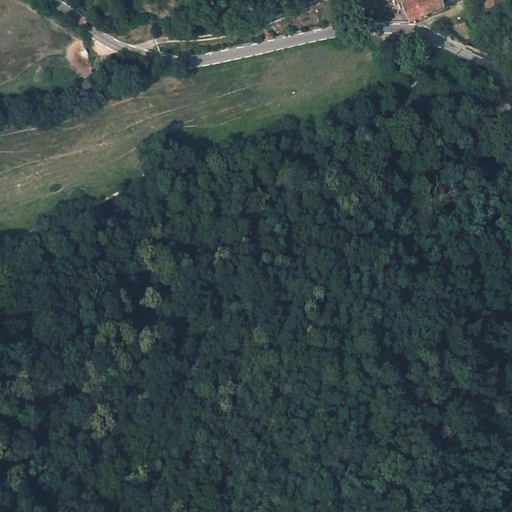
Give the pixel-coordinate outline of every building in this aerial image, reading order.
[(405,0),(405,1),(414,21),(445,6),(444,0),(405,0)] [(509,0),(484,0),(486,10),(505,7),(511,6),(509,0)] [(486,10),(488,21),(506,17),(505,7),(486,10)] [(476,38),(464,20),(447,29),(453,38),(465,43),(476,38)] [(403,82),(397,53),(375,58),(380,87),(403,82)] [(475,171),(482,178),(498,160),(490,153),(475,171)]
